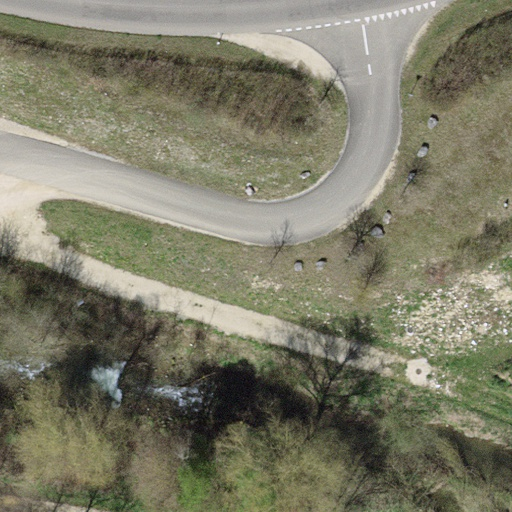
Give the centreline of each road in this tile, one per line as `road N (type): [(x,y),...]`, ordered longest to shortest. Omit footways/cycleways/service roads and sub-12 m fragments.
road 1 (unclassified): [(0,148),(239,220),(320,207),(354,176),(372,131),(359,0)]
road 2 (track): [(429,353),(276,328),(0,238)]
